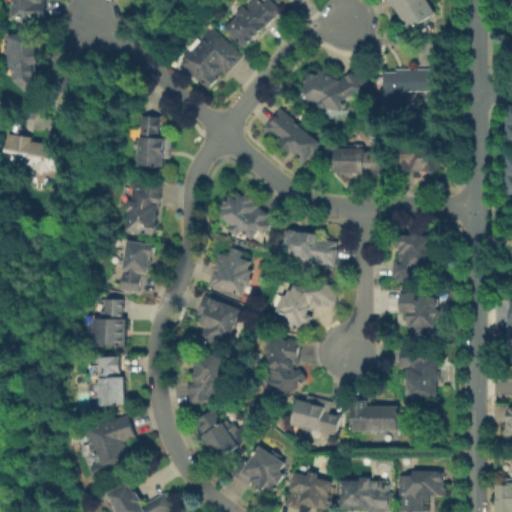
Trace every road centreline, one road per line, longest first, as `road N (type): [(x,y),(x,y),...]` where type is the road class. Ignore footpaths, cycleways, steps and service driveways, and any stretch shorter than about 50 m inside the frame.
road 1 (residential): [(477,0),(474,511)]
road 2 (residential): [(476,207),(346,206),(292,190),(91,13)]
road 3 (residential): [(221,135),(196,178),(158,374),(185,459),(231,511)]
road 4 (residential): [(221,135),(307,38),(348,18)]
road 5 (residential): [(363,207),(361,359)]
